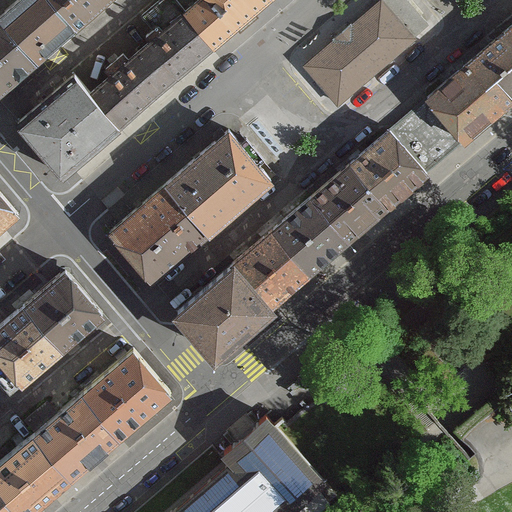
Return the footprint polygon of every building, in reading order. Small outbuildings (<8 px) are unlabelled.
[(51,0),(16,0),(0,14),(0,19),(36,61),(75,28),(51,0)] [(51,0),(75,28),(107,0),(51,0)] [(150,40),(148,42),(176,76),(214,45),(185,11),(176,0),(160,0),(142,15),(154,29),(146,35),(150,40)] [(209,0),(197,0),(185,11),(214,45),(233,28),(209,0)] [(209,0),(233,28),(266,0),(209,0)] [(412,36),(382,0),(377,0),(342,30),(303,62),(336,100),(412,36)] [(404,0),(382,0),(412,36),(426,25),(404,0)] [(0,19),(0,92),(36,61),(0,19)] [(511,33),(507,28),(480,51),(511,88),(511,33)] [(110,75),(91,91),(120,125),(148,101),(176,76),(148,42),(128,60),(123,53),(105,68),(110,75)] [(511,88),(480,51),(454,74),(490,115),(511,96),(511,88)] [(75,72),(18,121),(40,147),(63,173),(120,125),(91,91),(75,72)] [(456,144),(490,115),(454,74),(421,102),(456,144)] [(426,170),(456,144),(421,102),(390,128),(426,170)] [(225,124),(159,182),(204,233),(269,175),(225,124)] [(390,128),(349,163),(385,205),(426,170),(390,128)] [(349,163),(311,196),(347,237),(385,205),(349,163)] [(159,182),(107,228),(150,277),(204,233),(159,182)] [(0,192),(0,220),(14,209),(0,192)] [(311,196),(272,229),(308,271),(347,237),(311,196)] [(272,229),(234,262),(270,303),(308,271),(272,229)] [(234,262),(175,312),(211,353),(270,303),(234,262)] [(66,268),(28,301),(65,343),(102,310),(66,268)] [(28,301),(0,325),(0,374),(12,389),(65,343),(28,301)] [(133,346),(84,388),(121,431),(170,389),(133,346)] [(84,388),(38,427),(75,470),(121,431),(84,388)] [(511,418),(511,404),(499,388),(489,396),(453,427),(473,451),(511,418)] [(292,511),(325,484),(262,412),(240,431),(218,450),(228,461),(168,511),(292,511)] [(0,459),(0,484),(23,511),(26,511),(75,470),(38,427),(0,459)] [(0,511),(23,511),(0,484),(0,511)]
